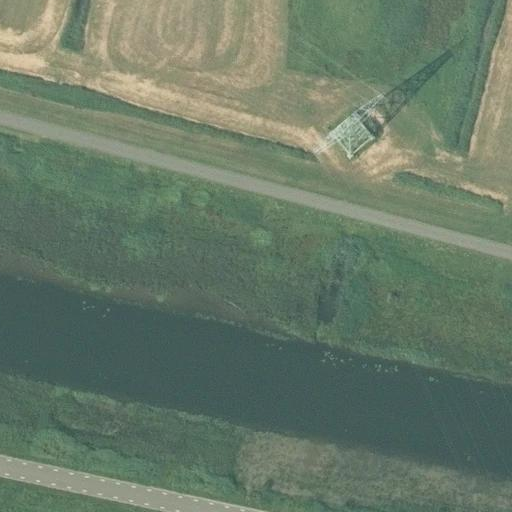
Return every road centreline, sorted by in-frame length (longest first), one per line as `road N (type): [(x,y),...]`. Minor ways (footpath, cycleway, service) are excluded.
road 1 (unclassified): [(0,118),(511,254)]
road 2 (unclassified): [(0,461),(231,511)]
